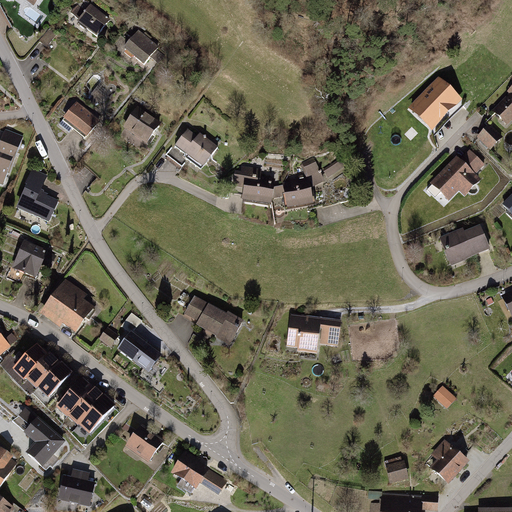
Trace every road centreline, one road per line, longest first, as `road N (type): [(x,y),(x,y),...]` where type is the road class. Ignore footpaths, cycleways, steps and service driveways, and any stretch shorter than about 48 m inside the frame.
road 1 (residential): [(0,48),(93,233),(227,412),(219,454)]
road 2 (residential): [(511,271),(436,291),(407,275),(392,235),(390,209),(474,118)]
road 3 (residential): [(219,454),(55,335),(0,309)]
